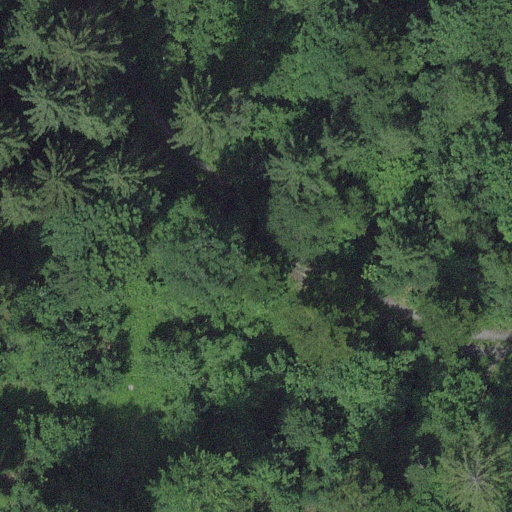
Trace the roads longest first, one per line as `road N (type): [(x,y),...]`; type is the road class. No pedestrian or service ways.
road 1 (track): [(511,347),(479,346),(298,265),(150,123),(98,20),(77,0)]
road 2 (track): [(497,347),(458,486),(466,511)]
